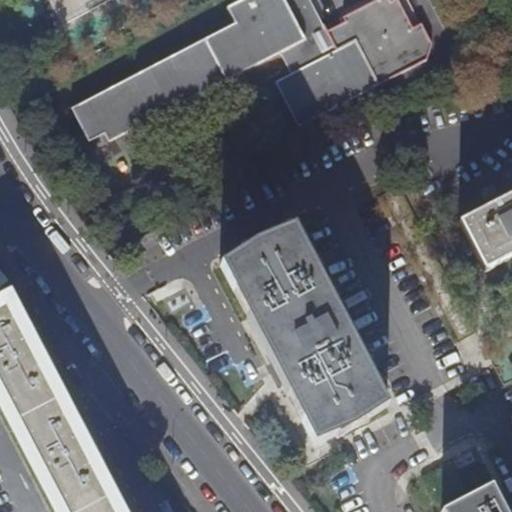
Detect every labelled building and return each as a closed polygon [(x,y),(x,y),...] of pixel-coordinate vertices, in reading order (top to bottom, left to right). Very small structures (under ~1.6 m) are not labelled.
[(44,0),(58,26),(86,11),(83,5),(93,0),(44,0)] [(275,82),(299,127),(427,61),(432,45),(421,25),(412,30),(400,3),(394,7),(389,0),(378,0),(343,18),(346,23),(328,32),(324,26),(317,29),(302,0),(242,0),(227,8),(236,24),(72,108),(93,149),(105,143),(280,54),(291,75),(275,82)] [(511,199),(482,215),(478,208),(464,216),(467,223),(439,238),(464,285),(511,260),(511,199)] [(257,243),(221,267),(314,446),(356,429),(388,407),(293,227),(257,243)] [(8,304),(0,307),(0,398),(47,489),(92,465),(84,451),(92,447),(83,430),(76,434),(34,355),(42,351),(32,333),(25,337),(8,304)] [(92,465),(47,489),(51,498),(96,474),(92,465)] [(116,511),(96,474),(51,498),(58,511),(116,511)] [(504,511),(492,487),(443,511),(504,511)]
